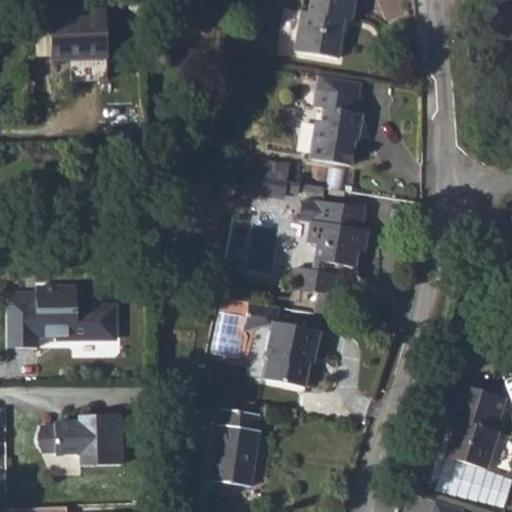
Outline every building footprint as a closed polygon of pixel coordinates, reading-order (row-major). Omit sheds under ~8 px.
[(296,9),(290,48),(334,55),(340,15),(349,17),(351,0),(305,0),(304,10),(296,9)] [(511,0),(498,0),(491,4),(503,30),(511,25),(511,0)] [(99,4),(44,6),(46,49),(64,49),(101,47),(99,4)] [(416,15),(391,14),(390,36),(415,36),(416,15)] [(101,47),(64,49),(65,75),(102,73),(101,47)] [(356,94),(313,87),(311,103),(322,105),(319,120),(314,119),(308,155),(347,161),(353,122),(357,123),(359,108),(354,108),(356,94)] [(259,157),(257,195),(288,197),(290,160),(259,157)] [(360,205),(311,197),(304,240),(312,242),(307,268),(289,265),(286,286),(310,290),(307,309),(335,313),(338,294),(328,293),(332,272),(323,270),(325,261),(350,265),(352,250),(359,251),(363,227),(356,226),(360,205)] [(0,293),(0,347),(28,348),(28,336),(62,336),(62,340),(106,341),(106,307),(68,307),(69,287),(29,287),(28,294),(0,293)] [(278,304),(249,299),(243,328),(248,327),(251,325),(255,324),(258,323),(261,323),(266,323),(269,323),(270,323),(271,319),(275,319),(278,304)] [(275,319),(271,319),(270,323),(265,355),(268,355),(265,377),(306,384),(313,343),(317,344),(320,327),(275,319)] [(511,403),(467,389),(456,422),(463,425),(461,432),(452,459),(499,474),(511,437),(508,436),(511,424),(511,403)] [(249,421),(213,415),(201,487),(241,493),(250,437),(246,436),(249,421)] [(116,474),(116,421),(76,422),(76,428),(51,428),(50,431),(37,431),(32,444),(37,457),(51,456),(51,460),(76,459),(75,474),(116,474)] [(463,425),(456,422),(454,430),(461,432),(463,425)] [(470,511),(471,510),(444,502),(440,511),(470,511)]
